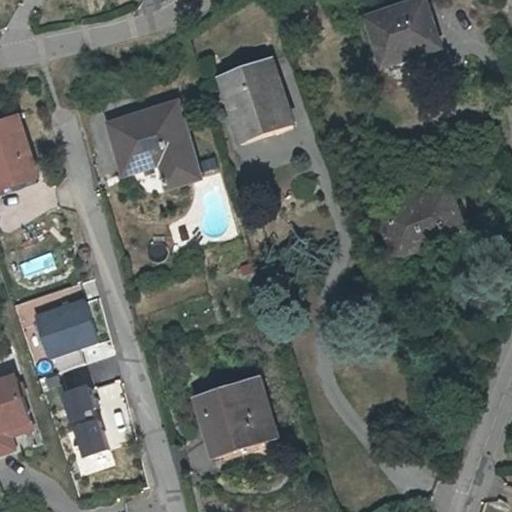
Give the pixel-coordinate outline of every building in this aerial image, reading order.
[(425,0),(406,0),(361,15),(379,72),(442,51),(425,0)] [(269,60),(219,78),(238,133),(268,123),(270,129),(292,122),(269,60)] [(124,172),(160,162),(168,186),(197,179),(175,104),(110,122),(124,172)] [(25,116),(0,123),(0,180),(23,175),(25,180),(43,174),(25,116)] [(451,180),(382,205),(398,251),(467,226),(451,180)] [(89,301),(41,316),(54,358),(101,343),(89,301)] [(254,376),(201,394),(221,450),(273,432),(254,376)] [(0,456),(14,452),(8,439),(7,433),(28,424),(10,381),(0,385),(0,456)] [(100,387),(74,395),(94,456),(119,448),(100,387)] [(30,431),(28,424),(7,433),(8,439),(30,431)]
